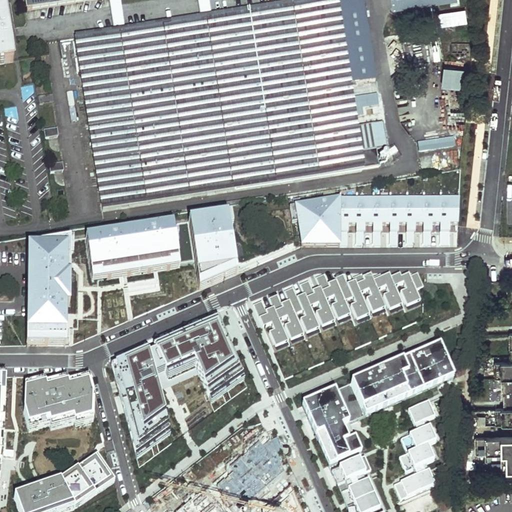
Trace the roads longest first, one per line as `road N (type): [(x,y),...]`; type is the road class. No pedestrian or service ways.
road 1 (residential): [(510,0),(478,251),(459,259),(315,261),(233,295)]
road 2 (unknown): [(172,0),(62,21),(49,32),(79,216)]
road 3 (residential): [(329,511),(233,295)]
road 4 (residential): [(93,357),(141,511)]
road 5 (residential): [(233,295),(93,357)]
